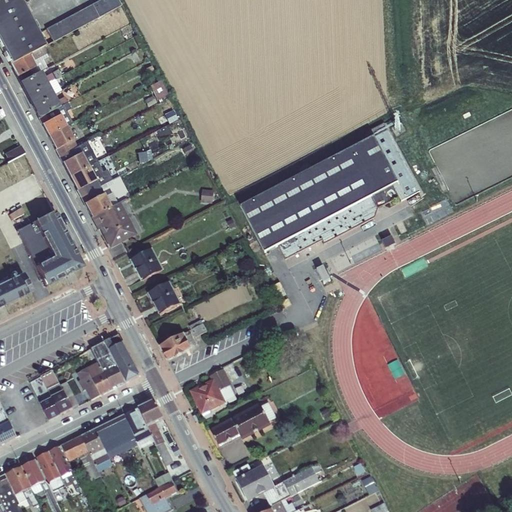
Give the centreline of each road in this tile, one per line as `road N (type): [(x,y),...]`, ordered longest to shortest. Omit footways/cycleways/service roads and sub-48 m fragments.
road 1 (tertiary): [(106,281),(0,79)]
road 2 (residential): [(0,464),(157,384)]
road 3 (tertiary): [(227,511),(157,384)]
road 4 (residential): [(0,373),(119,311)]
